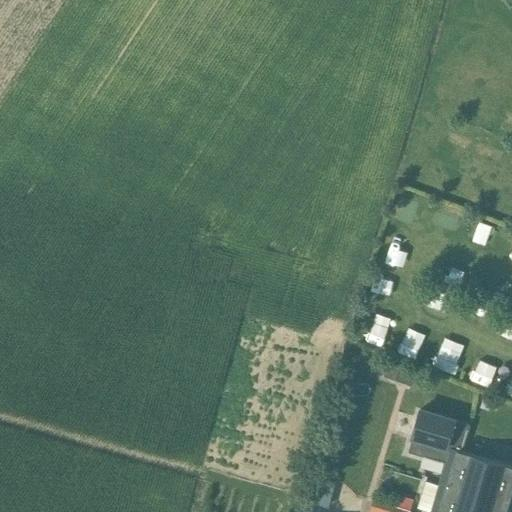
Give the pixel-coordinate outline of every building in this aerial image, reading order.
[(397,198),(392,218),(411,222),(416,202),(397,198)] [(453,232),(459,212),(440,206),(434,226),(453,232)] [(409,330),(400,351),(418,358),(427,336),(409,330)] [(458,373),(464,351),(441,345),(435,367),(458,373)] [(479,358),(471,380),(490,387),(498,365),(479,358)] [(399,369),(395,381),(411,387),(416,375),(399,369)] [(446,463),(451,449),(462,452),(463,451),(470,425),(421,410),(408,452),(446,463)] [(511,511),(511,465),(463,451),(462,452),(451,449),(446,463),(431,511),(511,511)] [(411,511),(412,510),(394,505),(375,499),(371,511),(411,511)]
